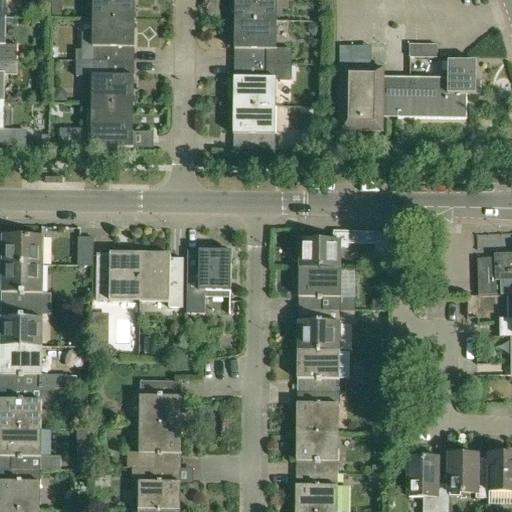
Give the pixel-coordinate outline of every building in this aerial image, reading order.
[(92,0),(93,19),(135,20),(135,0),(92,0)] [(235,0),(235,21),(278,22),(278,0),(235,0)] [(51,8),(51,17),(62,17),(62,8),(60,8),(51,8)] [(0,61),(17,61),(18,45),(5,45),(6,18),(0,17),(0,61)] [(81,51),(81,63),(92,63),(134,63),(134,62),(123,62),(123,47),(134,47),(135,20),(93,19),(92,34),(82,34),(81,51)] [(278,22),(235,21),(235,48),(246,48),(246,63),(234,63),(234,64),(292,65),(293,53),(277,52),(278,22)] [(309,24),(309,31),(313,38),(320,38),(321,24),(309,24)] [(410,46),(409,59),(438,59),(438,46),(410,46)] [(0,103),(4,103),(5,76),(17,76),(17,61),(0,61),(0,103)] [(441,63),(441,72),(447,73),(447,79),(447,94),(466,94),(476,94),(483,95),(483,81),(476,81),(476,62),(448,61),(448,63),(441,63)] [(76,62),(76,78),(92,78),(91,105),(133,105),(134,79),(123,79),(123,64),(134,65),(134,63),(92,63),(76,62)] [(233,106),(276,107),(277,79),(292,80),(292,65),(234,64),(234,65),(246,66),(245,80),(234,80),(233,106)] [(465,119),(466,94),(447,94),(447,79),(384,78),(384,70),(352,69),(351,131),(383,132),(383,118),(465,119)] [(54,89),(54,102),(67,103),(67,95),(61,89),(54,89)] [(0,146),(25,147),(25,132),(4,131),(4,103),(0,103),(0,146)] [(91,105),(91,129),(91,132),(73,132),(73,148),(133,149),(133,105),(91,105)] [(233,150),(275,151),(276,107),(233,106),(233,135),(254,135),(254,150),(233,150)] [(302,136),(301,152),(318,152),(318,136),(302,136)] [(391,270),(391,233),(375,232),(375,270),(391,270)] [(298,241),(298,269),(340,269),(340,248),(340,247),(351,247),(351,234),(332,234),(332,241),(298,241)] [(1,237),(1,266),(20,266),(44,267),(44,250),(44,238),(1,237)] [(92,268),(92,238),(76,238),(76,267),(92,268)] [(204,292),(231,292),(231,252),(199,252),(199,271),(186,271),(186,314),(203,315),(204,292)] [(95,303),(139,303),(140,255),(109,255),(109,256),(95,256),(95,303)] [(170,256),(140,255),(139,303),(168,304),(168,308),(182,308),(182,260),(170,260),(170,256)] [(495,260),(478,261),(479,296),(497,296),(496,282),(500,282),(501,296),(511,295),(511,255),(495,256),(495,260)] [(1,283),(1,308),(43,308),(43,297),(44,267),(20,266),(19,283),(1,283)] [(298,269),(297,310),(305,310),(316,310),(340,311),(355,311),(355,298),(340,298),(340,269),(298,269)] [(1,308),(0,330),(19,331),(19,348),(43,348),(43,319),(43,308),(1,308)] [(297,327),(297,351),(339,351),(339,325),(355,325),(355,311),(340,311),(316,310),(305,310),(305,327),(297,327)] [(92,342),(92,356),(108,356),(108,342),(92,342)] [(382,353),(390,354),(390,342),(382,342),(382,353)] [(0,364),(0,388),(42,389),(54,389),(68,389),(68,376),(42,376),(43,348),(19,348),(18,365),(0,364)] [(297,351),(297,375),(315,375),(315,393),(339,393),(339,380),(339,351),(297,351)] [(68,378),(68,389),(76,389),(76,378),(68,378)] [(370,393),(387,394),(387,380),(371,380),(370,393)] [(139,382),(139,426),(181,427),(181,400),(162,399),(163,383),(139,382)] [(0,388),(0,413),(18,413),(18,430),(42,431),(42,402),(54,402),(54,389),(42,389),(0,388)] [(296,409),(296,433),(338,433),(339,393),(315,393),(305,392),(304,409),(296,409)] [(127,453),(127,469),(132,469),(162,470),(162,453),(180,453),(181,427),(139,426),(138,453),(127,453)] [(0,447),(0,470),(41,471),(61,471),(61,457),(41,457),(42,431),(18,430),(17,447),(0,447)] [(296,433),(296,457),(314,457),(314,474),(338,475),(338,433),(296,433)] [(450,490),(449,490),(450,493),(476,494),(476,498),(490,498),(490,493),(490,467),(478,466),(478,455),(450,455),(450,490)] [(511,455),(490,455),(490,467),(490,493),(511,493),(511,455)] [(78,458),(78,471),(91,471),(91,458),(78,458)] [(424,497),(423,511),(449,511),(450,493),(449,490),(438,490),(439,459),(410,458),(409,496),(424,497)] [(372,467),(371,475),(388,477),(388,468),(372,467)] [(132,469),(132,484),(138,484),(138,511),(140,511),(179,511),(180,487),(162,487),(162,470),(132,469)] [(0,470),(0,494),(18,495),(17,511),(28,511),(40,511),(41,471),(0,470)] [(295,491),(295,511),(346,511),(347,489),(338,489),(338,475),(314,474),(304,474),(303,491),(295,491)]
